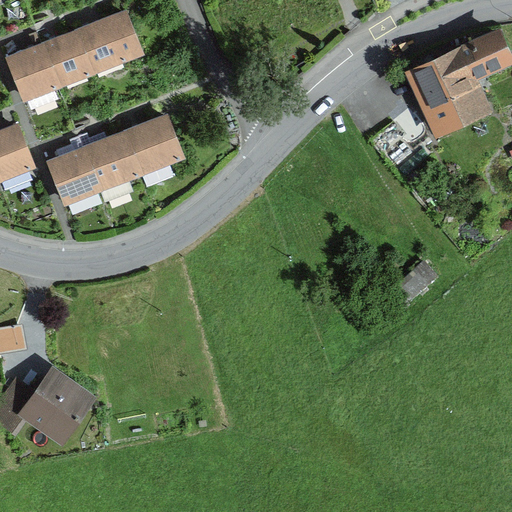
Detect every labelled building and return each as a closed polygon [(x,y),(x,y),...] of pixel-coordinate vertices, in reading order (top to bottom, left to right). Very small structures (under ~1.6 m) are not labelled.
[(141,50),(126,13),(77,32),(91,70),(141,50)] [(476,83),(511,66),(511,64),(495,29),(400,74),(433,144),(492,116),(476,83)] [(58,83),(91,70),(77,32),(43,46),(58,83)] [(25,96),(58,83),(43,46),(10,59),(25,96)] [(126,133),(140,170),(182,154),(167,117),(126,133)] [(0,133),(0,176),(32,164),(18,126),(0,133)] [(140,170),(126,133),(84,149),(99,187),(140,170)] [(99,187),(84,149),(51,162),(66,200),(99,187)] [(393,284),(405,303),(442,280),(431,261),(393,284)] [(60,444),(93,393),(49,365),(32,391),(12,379),(0,397),(0,425),(16,436),(25,422),(60,444)]
